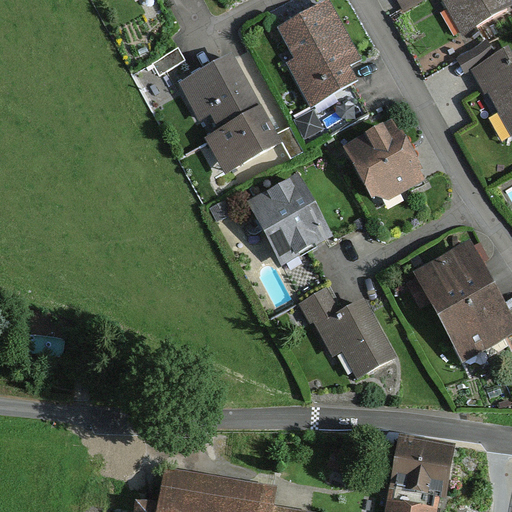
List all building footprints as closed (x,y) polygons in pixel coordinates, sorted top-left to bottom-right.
[(511,0),(454,0),(474,38),(511,19),(511,0)] [(336,4),(291,31),(314,69),(303,76),(325,112),(368,86),(362,76),(375,68),(336,4)] [(186,87),(214,136),(258,111),(230,62),(186,87)] [(511,63),(486,79),(511,122),(511,63)] [(494,99),(484,104),(501,138),(511,133),(494,99)] [(258,111),(214,136),(208,139),(227,172),(277,144),(258,111)] [(392,122),(346,146),(377,205),(423,181),(392,122)] [(310,181),(257,210),(291,274),(345,246),(310,181)] [(468,250),(420,276),(442,316),(490,291),(468,250)] [(511,331),(490,291),(442,316),(464,357),(511,331)] [(338,292),(305,310),(335,364),(345,359),(361,387),(404,364),(374,310),(354,321),(338,292)] [(440,511),(451,452),(398,443),(386,511),(440,511)] [(284,511),(286,502),(170,485),(166,511),(284,511)]
